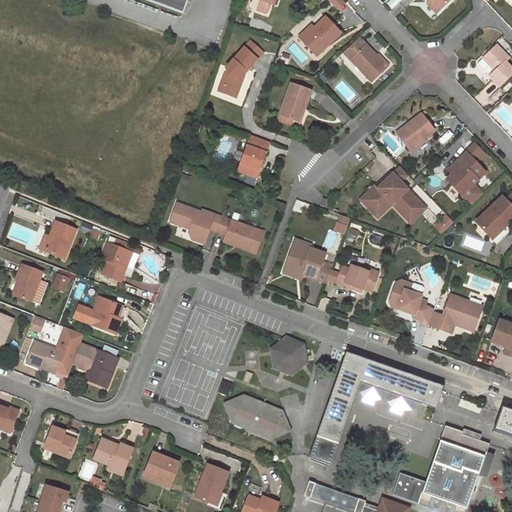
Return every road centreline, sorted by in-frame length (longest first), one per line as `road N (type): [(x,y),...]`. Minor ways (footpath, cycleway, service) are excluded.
road 1 (residential): [(511,398),(194,279),(175,286),(126,407),(116,413),(89,414),(0,380)]
road 2 (residential): [(310,174),(429,65)]
road 3 (residential): [(511,153),(429,65)]
